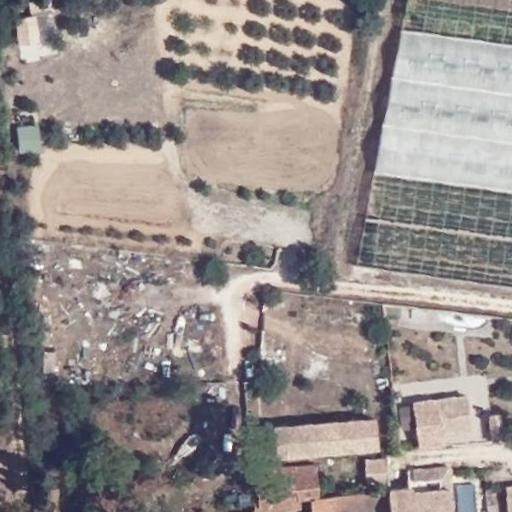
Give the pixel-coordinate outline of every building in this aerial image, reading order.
[(511,0),(406,0),(356,265),(511,286),(511,0)] [(13,21),(20,60),(55,53),(48,15),(13,21)] [(40,151),(39,125),(16,126),(17,152),(40,151)] [(309,322),(370,323),(370,305),(309,304),(309,322)] [(472,429),(467,396),(413,403),(418,446),(443,443),(442,433),(472,429)] [(502,440),(500,413),(491,414),(493,441),(502,440)] [(378,447),(375,418),(296,425),(298,453),(378,447)] [(318,497),(316,465),(296,466),(298,498),(318,497)] [(298,498),(296,466),(258,469),(261,501),(298,498)] [(452,511),(448,468),(413,471),(415,487),(388,489),(388,490),(389,511),(452,511)] [(389,511),(388,490),(337,495),(336,511),(389,511)] [(511,506),(511,493),(467,497),(468,510),(511,506)] [(336,511),(337,495),(318,497),(298,498),(261,501),(253,502),(254,511),(253,511),(276,511),(276,510),(311,508),(311,511),(336,511)]
